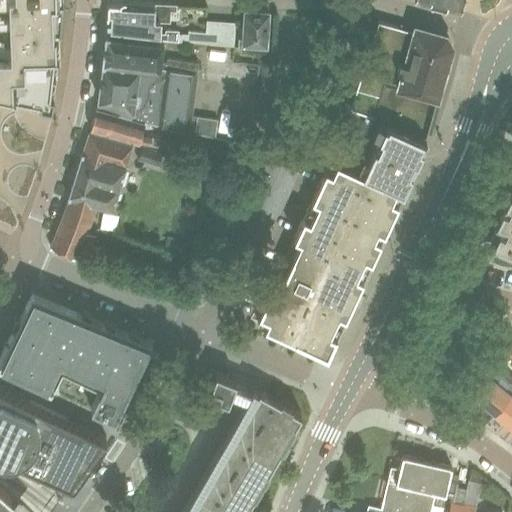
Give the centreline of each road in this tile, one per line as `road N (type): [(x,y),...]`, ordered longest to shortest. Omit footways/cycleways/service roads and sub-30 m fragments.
road 1 (tertiary): [(347,389),(473,129),(489,77),(511,51)]
road 2 (residential): [(215,331),(319,127),(351,1)]
road 3 (unclassified): [(23,251),(62,130),(86,0)]
road 4 (residential): [(215,331),(23,251)]
road 5 (unclassified): [(409,410),(458,307),(486,296),(511,305)]
road 6 (residential): [(511,47),(412,9),(351,1)]
road 7 (residential): [(347,389),(215,331)]
road 8 (residential): [(167,511),(202,468),(204,448),(199,424),(164,407)]
road 9 (tertiary): [(292,511),(347,389)]
road 10 (residential): [(164,407),(88,511)]
road 11 (residential): [(511,472),(480,444),(409,410)]
